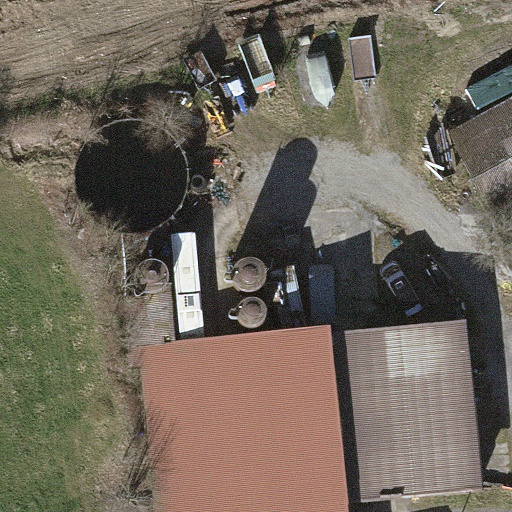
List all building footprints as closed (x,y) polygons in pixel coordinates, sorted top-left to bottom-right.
[(511,103),(451,136),(509,242),(511,240),(511,103)] [(164,291),(168,287),(170,282),(170,277),(169,271),(166,266),(161,262),(155,261),(149,261),(144,263),(139,267),(136,273),(136,279),(137,284),(140,289),(144,292),(149,294),(154,295),(159,294),(164,291)] [(262,297),(266,293),(268,288),(269,282),(267,277),(264,272),(259,268),(253,266),(247,267),(242,269),(238,273),(235,279),(234,284),(235,290),(238,295),(242,298),(247,300),(252,301),(258,300),(262,297)] [(177,294),(124,299),(131,372),(143,371),(156,511),(350,511),(350,507),(484,494),(469,326),(335,338),(335,329),(182,343),(177,294)] [(265,332),(268,328),(270,323),(271,317),(269,311),(266,307),(261,303),(256,301),(250,302),(244,304),(240,308),(237,313),(236,319),(237,325),(240,329),(244,333),(249,335),(255,336),(260,335),(265,332)]
